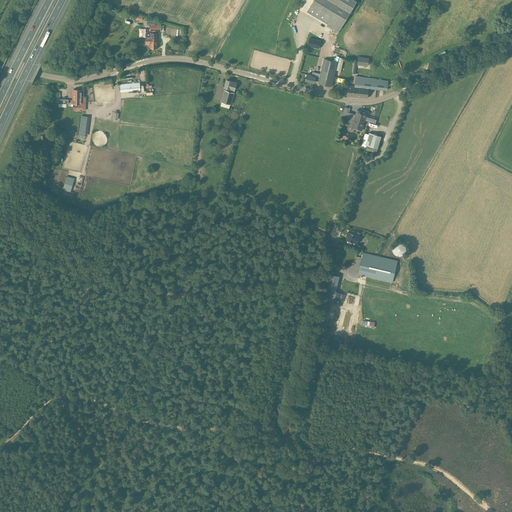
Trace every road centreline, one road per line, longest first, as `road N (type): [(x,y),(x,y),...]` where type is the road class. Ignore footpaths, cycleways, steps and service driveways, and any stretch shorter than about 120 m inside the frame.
road 1 (tertiary): [(43,75),(79,79),(177,58),(347,100),(395,94)]
road 2 (unclassified): [(337,227),(358,165),(382,151),(399,107),(395,94)]
road 3 (motorway): [(0,127),(63,0)]
road 4 (tertiary): [(395,94),(511,46)]
